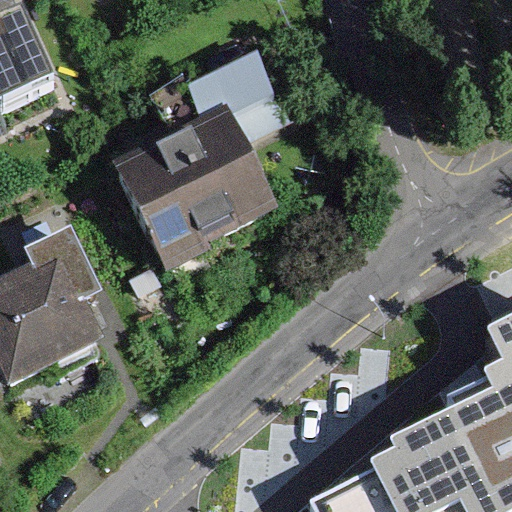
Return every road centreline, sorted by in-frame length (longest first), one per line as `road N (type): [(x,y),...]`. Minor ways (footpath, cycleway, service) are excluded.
road 1 (residential): [(159,465),(441,231)]
road 2 (residential): [(356,0),(441,231)]
